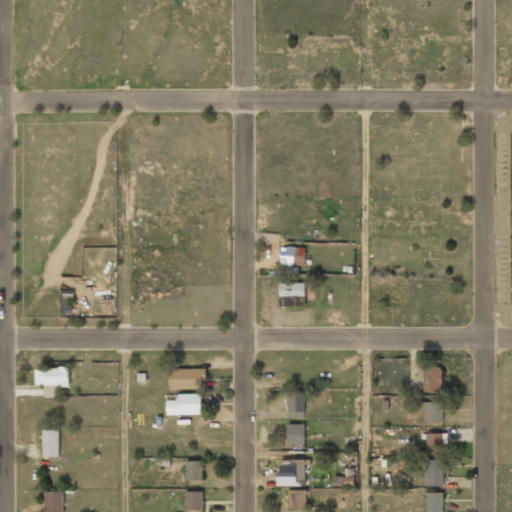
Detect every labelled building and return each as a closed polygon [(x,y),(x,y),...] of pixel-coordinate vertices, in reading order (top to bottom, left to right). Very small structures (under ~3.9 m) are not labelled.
[(304,267),(304,247),(282,247),(282,267),(304,267)] [(279,307),(306,307),(306,283),(279,283),(279,307)] [(400,307),(400,287),(377,287),(377,307),(400,307)] [(440,369),(442,369),(442,384),(440,384),(441,391),(424,391),(423,367),(440,367),(440,369)] [(68,387),(68,369),(35,369),(35,386),(45,386),(45,398),(58,398),(58,387),(68,387)] [(205,369),(168,369),(168,390),(205,390),(205,369)] [(287,417),(304,417),(304,393),(287,393),(287,417)] [(177,395),(177,401),(166,401),(166,416),(202,416),(202,395),(177,395)] [(441,402),(441,422),(425,422),(425,409),(418,410),(418,402),(441,402)] [(304,445),(304,424),(287,424),(287,445),(304,445)] [(42,458),(59,458),(59,430),(42,430),(42,458)] [(442,433),(442,453),(426,453),(426,433),(442,433)] [(280,473),(288,472),(288,485),(305,485),(304,460),(280,461),(280,473)] [(426,461),(441,460),(442,485),(427,486),(426,461)] [(202,461),(185,461),(185,481),(202,481),(202,461)] [(306,491),(289,491),(288,509),(306,509),(306,491)] [(62,511),(62,492),(44,492),(44,511),(62,511)] [(185,492),(185,511),(202,511),(202,492),(185,492)] [(442,492),(442,511),(426,511),(426,495),(424,495),(424,492),(442,492)]
